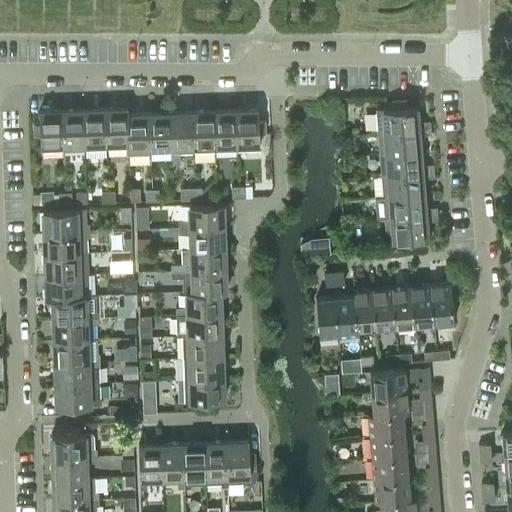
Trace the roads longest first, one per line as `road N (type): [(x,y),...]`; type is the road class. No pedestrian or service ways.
road 1 (residential): [(137,420),(246,416),(241,226),(280,190),(273,90),(255,72)]
road 2 (residential): [(460,511),(453,423),(489,302),(478,161)]
road 3 (residential): [(0,76),(255,72)]
road 4 (residential): [(4,511),(1,437),(20,417),(15,297),(0,274)]
road 5 (residential): [(255,72),(282,54),(469,53)]
